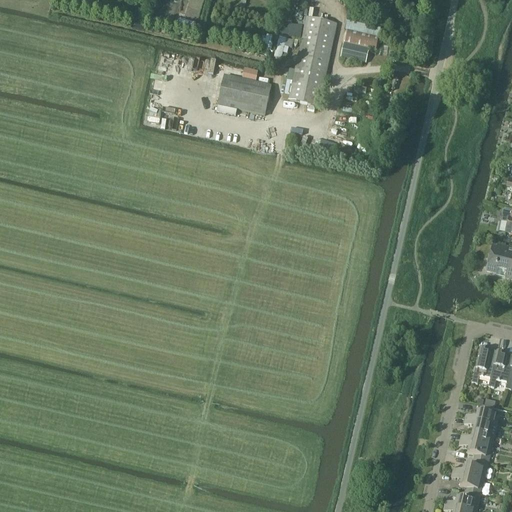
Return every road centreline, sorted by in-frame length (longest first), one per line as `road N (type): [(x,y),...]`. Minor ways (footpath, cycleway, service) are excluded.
road 1 (unclassified): [(338,511),(456,0)]
road 2 (residential): [(511,335),(472,325),(434,511)]
